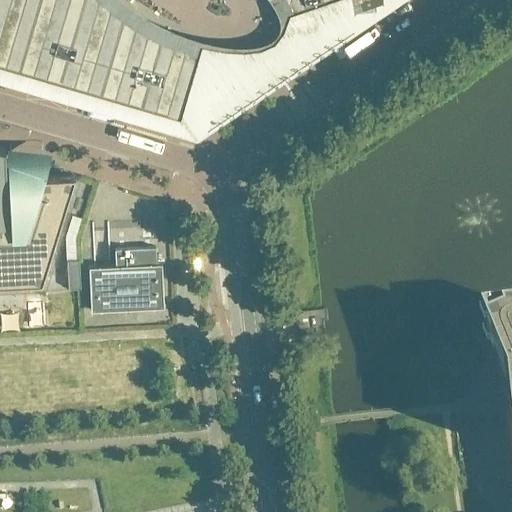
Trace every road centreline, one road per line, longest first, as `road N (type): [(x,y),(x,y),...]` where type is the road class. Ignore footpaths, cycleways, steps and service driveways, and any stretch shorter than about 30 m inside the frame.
road 1 (tertiary): [(263,511),(225,172)]
road 2 (tertiary): [(225,172),(236,147),(454,0)]
road 3 (residential): [(0,105),(225,172)]
